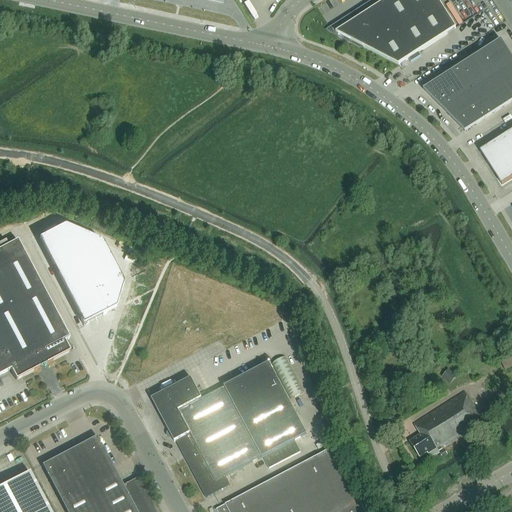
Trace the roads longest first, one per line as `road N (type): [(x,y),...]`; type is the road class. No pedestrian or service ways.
road 1 (unclassified): [(407,511),(327,309),(289,261),(125,184),(0,153)]
road 2 (unclassified): [(511,257),(442,144),(378,93),(272,47)]
road 3 (unclassified): [(178,511),(111,392),(92,390),(0,439)]
road 4 (unclassified): [(272,47),(48,0)]
